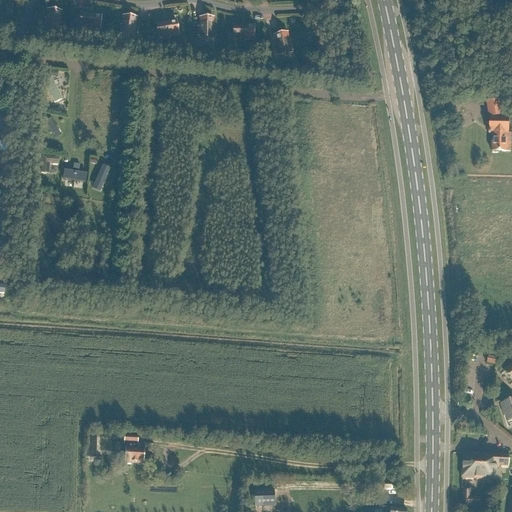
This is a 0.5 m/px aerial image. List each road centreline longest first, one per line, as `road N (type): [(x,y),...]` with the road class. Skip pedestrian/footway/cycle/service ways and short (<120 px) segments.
road 1 (secondary): [(430,511),(420,215),(383,0)]
road 2 (track): [(0,69),(22,61),(366,100),(402,94)]
road 3 (track): [(189,449),(323,466),(432,465)]
road 4 (residential): [(108,0),(199,2),(254,13),(326,0)]
